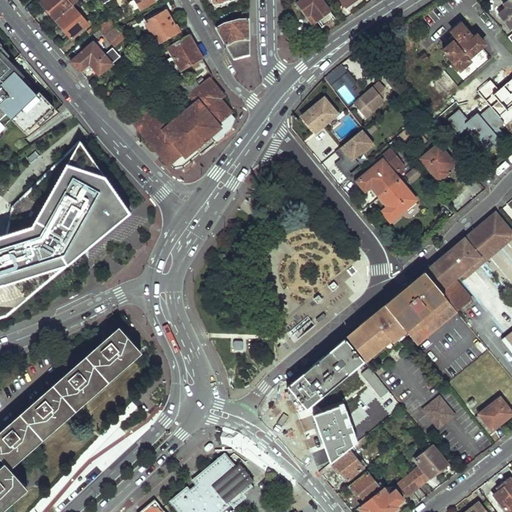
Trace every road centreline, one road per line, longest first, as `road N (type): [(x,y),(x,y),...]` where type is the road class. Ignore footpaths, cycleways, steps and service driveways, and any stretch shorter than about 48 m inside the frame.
road 1 (tertiary): [(200,208),(153,176),(0,3)]
road 2 (residential): [(377,291),(265,387),(241,421)]
road 3 (residential): [(377,291),(511,178)]
road 4 (residential): [(0,346),(119,294),(158,289)]
road 5 (primary): [(191,401),(70,511)]
road 6 (primary): [(99,511),(186,428),(191,401)]
road 7 (residential): [(268,115),(231,84),(183,0)]
road 8 (primary): [(407,0),(291,86)]
